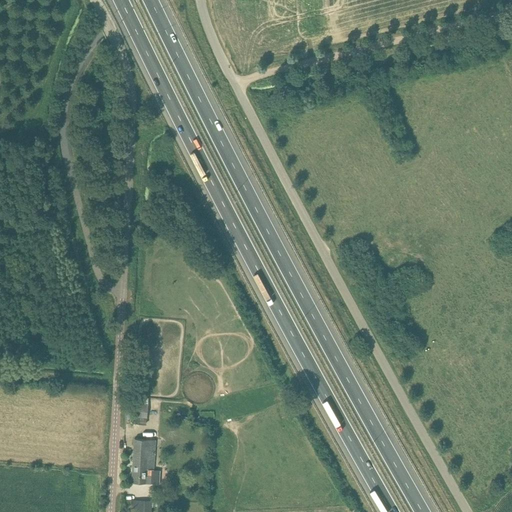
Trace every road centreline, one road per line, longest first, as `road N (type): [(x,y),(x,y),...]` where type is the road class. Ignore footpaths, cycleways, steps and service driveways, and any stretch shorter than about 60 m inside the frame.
road 1 (motorway): [(425,511),(150,0)]
road 2 (motorway): [(121,0),(392,511)]
road 3 (unclassified): [(470,511),(336,272),(201,0)]
road 4 (unclassified): [(110,511),(132,77),(94,0)]
road 5 (track): [(235,76),(511,8)]
